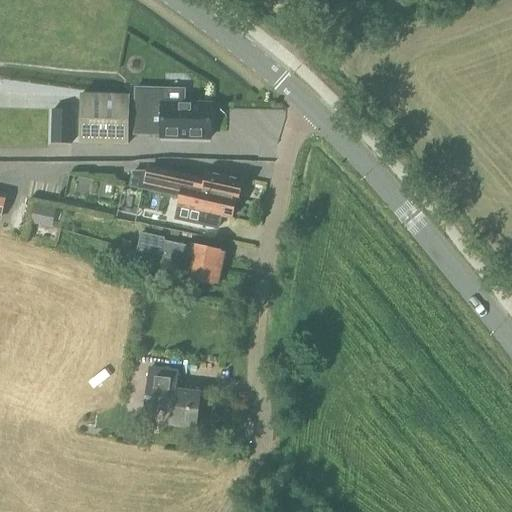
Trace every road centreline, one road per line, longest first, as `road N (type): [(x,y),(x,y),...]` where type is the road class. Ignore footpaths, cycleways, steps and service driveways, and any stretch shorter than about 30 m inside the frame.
road 1 (tertiary): [(511,343),(412,217),(270,69)]
road 2 (unclassified): [(270,69),(310,35),(409,0)]
